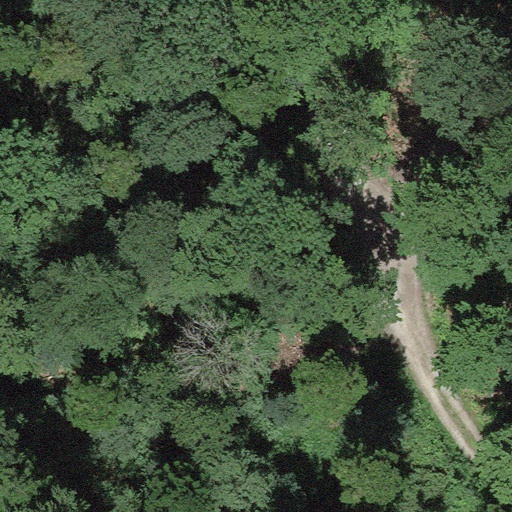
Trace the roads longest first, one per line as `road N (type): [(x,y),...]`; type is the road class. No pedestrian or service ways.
road 1 (track): [(387,0),(363,92),(393,260),(424,321)]
road 2 (track): [(511,190),(424,321),(511,474)]
